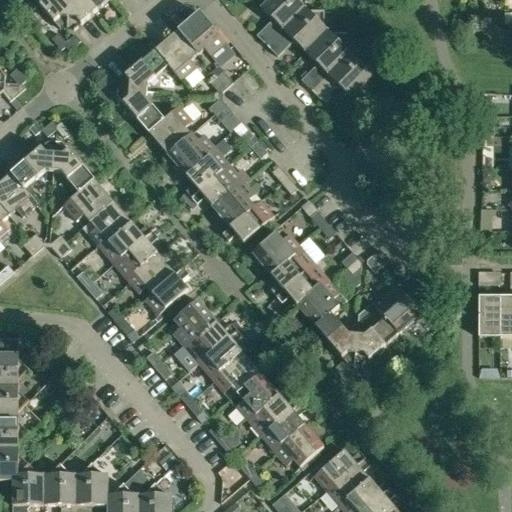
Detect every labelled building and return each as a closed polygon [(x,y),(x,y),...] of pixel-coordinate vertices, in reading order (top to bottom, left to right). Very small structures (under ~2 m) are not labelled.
[(32,0),(59,31),(67,32),(69,2),(61,2),(59,0),(32,0)] [(74,32),(111,0),(110,0),(80,0),(77,3),(69,2),(67,32),(74,32)] [(257,38),(267,48),(305,10),(301,7),(301,0),(269,0),(260,9),(262,11),(270,19),(269,25),(257,38)] [(296,45),(305,55),(327,33),(324,29),(324,27),(324,14),(308,13),(305,10),(267,48),(275,56),(277,59),(290,46),(296,45)] [(177,33),(197,57),(204,51),(211,58),(226,45),(200,14),(199,15),(203,20),(197,26),(192,21),(177,33)] [(191,63),(197,57),(177,33),(162,46),(167,51),(160,57),(156,52),(155,52),(169,68),(182,83),(197,70),(191,63)] [(301,82),(312,93),(349,55),(346,52),(346,36),(331,36),(327,33),(305,55),(315,65),(314,70),(302,81),(301,82)] [(51,41),(53,43),(61,53),(65,49),(66,45),(58,36),(51,41)] [(66,45),(65,49),(69,53),(80,44),(75,37),(66,45)] [(118,84),(118,91),(147,93),(148,85),(169,68),(155,52),(118,84)] [(349,55),(312,93),(322,104),(335,91),(340,90),(350,100),(372,78),(368,74),(368,59),(353,59),(349,55)] [(26,83),(17,71),(10,77),(17,86),(22,86),(26,83)] [(223,74),(217,80),(226,91),(233,85),(223,74)] [(97,85),(101,90),(105,90),(114,83),(108,76),(97,85)] [(222,94),(226,91),(217,80),(210,85),(218,94),(222,94)] [(17,86),(5,85),(0,84),(0,95),(2,95),(10,104),(14,100),(25,91),(22,86),(17,86)] [(96,94),(106,105),(113,99),(105,90),(101,90),(96,94)] [(147,93),(118,91),(117,98),(149,136),(164,122),(146,101),(147,93)] [(214,117),(225,107),(222,103),(218,103),(209,110),(214,117)] [(225,107),(214,117),(220,123),(231,114),(225,107)] [(180,109),(164,122),(149,136),(154,132),(160,138),(155,142),(168,158),(191,137),(185,130),(193,124),(180,109)] [(53,123),(41,133),(47,140),(56,132),(56,128),(53,123)] [(56,128),(56,132),(64,141),(71,135),(61,124),(56,128)] [(241,139),(250,150),(257,144),(248,133),(241,139)] [(186,179),(217,153),(204,138),(197,144),(191,137),(168,158),(180,173),(186,168),(191,175),(186,179)] [(10,177),(15,182),(37,208),(38,207),(24,191),(45,174),(53,174),(55,145),(48,144),(10,177)] [(267,156),(257,144),(250,150),(260,161),(267,156)] [(55,145),(53,174),(61,175),(79,195),(63,209),(64,210),(90,188),(95,183),(63,146),(55,145)] [(230,167),(217,153),(186,179),(193,188),(186,194),(191,200),(230,167)] [(204,200),(211,209),(242,182),(230,167),(191,200),(197,207),(204,200)] [(272,175),(281,186),(288,180),(278,169),(272,175)] [(298,191),(288,180),(281,186),(291,197),(298,191)] [(0,185),(0,207),(9,219),(16,213),(22,220),(37,208),(15,182),(8,187),(4,182),(0,185)] [(242,182),(211,209),(212,209),(217,205),(222,211),(217,215),(230,230),(222,236),(223,237),(261,204),(261,203),(253,210),(248,203),(255,197),(242,182)] [(89,225),(113,204),(100,190),(95,194),(90,188),(64,210),(76,224),(84,218),(89,225)] [(126,219),(113,204),(89,225),(95,232),(88,238),(101,253),(132,226),(131,226),(126,230),(121,224),(126,219)] [(261,204),(223,237),(228,243),(236,237),(243,245),(274,219),(261,204)] [(9,219),(0,207),(0,239),(8,232),(2,224),(9,219)] [(319,231),(326,225),(316,214),(310,219),(319,231)] [(336,236),(326,225),(319,231),(329,242),(336,236)] [(132,226),(101,253),(113,267),(152,234),(146,228),(139,234),(132,226)] [(152,234),(113,267),(126,282),(157,255),(150,247),(157,241),(152,234)] [(36,236),(29,242),(39,253),(43,249),(44,245),(36,236)] [(271,278),(271,279),(302,252),(289,237),(282,243),(276,236),(252,256),(265,272),(270,268),(276,274),(271,278)] [(51,246),(51,250),(55,254),(66,244),(60,238),(51,246)] [(39,253),(29,242),(23,247),(32,259),(39,253)] [(72,251),(66,244),(55,254),(60,261),(72,251)] [(271,293),(276,300),(315,267),(302,252),(271,279),(278,287),(271,293)] [(145,304),(183,271),(182,270),(175,277),(163,262),(158,267),(152,260),(157,256),(157,255),(126,282),(139,297),(146,291),(151,297),(144,303),(145,304)] [(341,265),(347,271),(358,262),(352,255),(341,265)] [(381,270),(371,259),(367,263),(367,267),(374,276),(381,270)] [(362,266),(358,262),(347,271),(352,278),(361,270),(362,266)] [(315,267),(276,300),(282,306),(289,300),(296,308),(327,281),(319,272),(315,267)] [(0,281),(2,284),(14,275),(8,268),(0,274),(0,281)] [(188,277),(183,271),(145,304),(157,319),(188,292),(181,284),(188,277)] [(76,279),(86,290),(93,285),(83,274),(76,279)] [(490,275),(478,275),(478,288),(490,288),(490,275)] [(340,297),(327,281),(296,308),(297,308),(302,304),(307,310),(302,314),(315,330),(339,310),(333,303),(340,297)] [(93,285),(86,290),(95,302),(102,296),(93,285)] [(378,313),(385,321),(399,336),(414,323),(410,318),(416,313),(420,318),(421,317),(395,286),(379,299),(385,307),(378,313)] [(500,299),(479,299),(478,329),(478,340),(500,340),(500,299)] [(500,340),(511,340),(511,299),(500,299),(500,340)] [(186,352),(217,325),(216,325),(211,329),(206,323),(211,318),(198,303),(174,323),(180,330),(173,337),(186,352)] [(107,316),(117,327),(124,321),(114,310),(107,316)] [(339,310),(315,330),(348,367),(354,368),(357,338),(348,337),(341,329),(331,317),(339,310)] [(124,321),(117,327),(126,338),(133,332),(124,321)] [(399,336),(385,321),(376,329),(365,339),(357,338),(354,368),(362,368),(399,336)] [(198,366),(237,333),(231,327),(224,333),(217,325),(186,352),(198,366)] [(242,340),(237,333),(198,366),(211,381),(242,354),(235,346),(242,340)] [(0,388),(18,388),(18,383),(29,372),(18,361),(18,343),(0,343),(0,388)] [(242,354),(211,381),(224,396),(231,390),(237,396),(260,376),(248,361),(243,366),(237,359),(242,355),(242,354)] [(146,360),(155,371),(162,366),(152,355),(146,360)] [(155,371),(165,382),(171,377),(162,366),(155,371)] [(353,385),(353,380),(346,371),(339,377),(349,388),(353,385)] [(356,389),(368,379),(362,372),(353,380),(353,385),(356,389)] [(236,410),(248,425),(279,398),(274,402),(268,396),(273,391),(260,376),(237,396),(243,403),(236,410)] [(18,393),(18,388),(0,388),(0,420),(18,420),(18,415),(28,404),(18,393)] [(84,390),(73,399),(88,417),(99,407),(84,390)] [(187,408),(193,402),(184,391),(177,397),(187,408)] [(261,439),(299,406),(294,400),(286,406),(279,398),(248,425),(261,439)] [(193,402),(187,408),(196,419),(203,413),(193,402)] [(299,406),(261,439),(273,454),(304,427),(297,419),(305,413),(299,406)] [(0,451),(18,452),(18,447),(29,436),(18,425),(18,420),(0,420),(0,451)] [(304,427),(273,454),(286,469),(294,462),(300,470),(323,450),(310,434),(305,439),(300,432),(305,428),(304,427)] [(215,428),(208,433),(218,444),(225,439),(215,428)] [(225,439),(218,444),(227,456),(234,450),(225,439)] [(18,452),(0,451),(0,483),(12,484),(28,467),(18,457),(18,452)] [(313,479),(326,494),(365,462),(359,455),(352,462),(344,453),(313,479)] [(370,468),(365,462),(326,494),(338,509),(370,483),(363,475),(370,468)] [(249,481),(256,475),(247,464),(240,470),(249,481)] [(39,478),(28,467),(12,484),(11,511),(28,511),(30,509),(44,509),(44,478),(39,478)] [(49,478),(44,478),(44,509),(58,510),(59,511),(75,511),(76,478),(71,478),(60,467),(49,478)] [(81,478),(76,478),(75,511),(91,511),(94,509),(107,509),(108,498),(108,478),(103,478),(92,467),(81,478)] [(256,475),(249,481),(259,492),(266,487),(256,475)] [(338,509),(341,511),(364,511),(390,491),(384,484),(377,491),(370,483),(338,509)] [(112,498),(108,498),(107,509),(107,511),(139,511),(140,498),(134,498),(123,487),(112,498)] [(140,498),(139,511),(171,511),(171,498),(166,498),(155,487),(144,498),(140,498)] [(395,497),(390,491),(364,511),(394,511),(395,511),(388,504),(395,497)]
